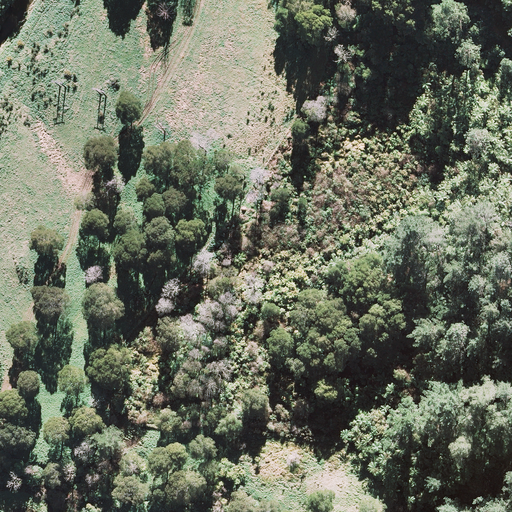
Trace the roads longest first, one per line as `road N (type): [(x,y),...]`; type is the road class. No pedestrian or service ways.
road 1 (track): [(211,73),(126,273),(6,404),(0,422)]
road 2 (track): [(367,0),(296,83),(211,73)]
